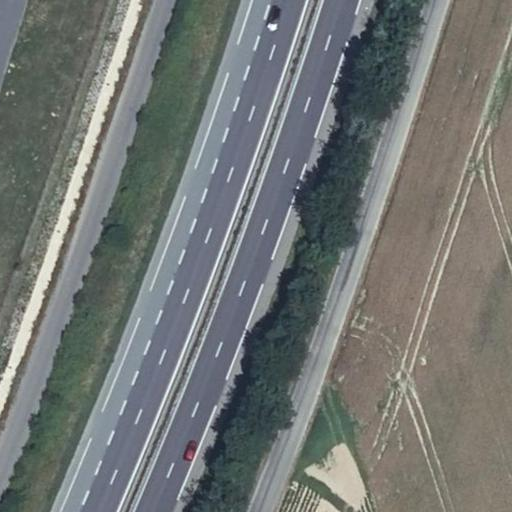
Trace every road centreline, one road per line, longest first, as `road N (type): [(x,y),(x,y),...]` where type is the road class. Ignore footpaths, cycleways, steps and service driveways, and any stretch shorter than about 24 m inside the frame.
road 1 (trunk): [(151,511),(197,409),(338,0)]
road 2 (trunk): [(271,0),(87,511)]
road 3 (tertiary): [(256,511),(389,152),(434,0)]
road 4 (unclassified): [(164,0),(0,470)]
